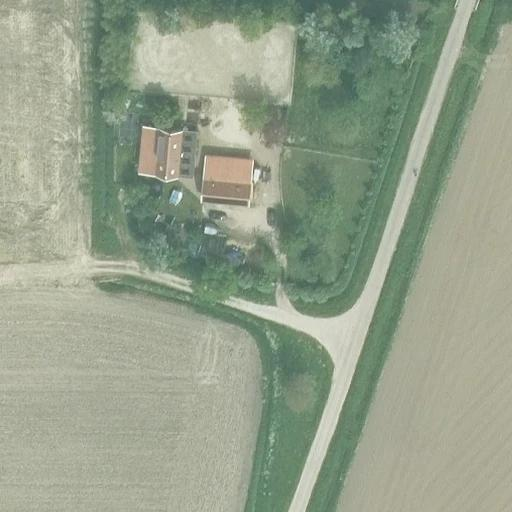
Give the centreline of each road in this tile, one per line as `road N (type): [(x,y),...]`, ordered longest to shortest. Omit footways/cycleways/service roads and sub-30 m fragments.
road 1 (unclassified): [(294,511),(466,0)]
road 2 (track): [(353,339),(133,268),(0,277)]
